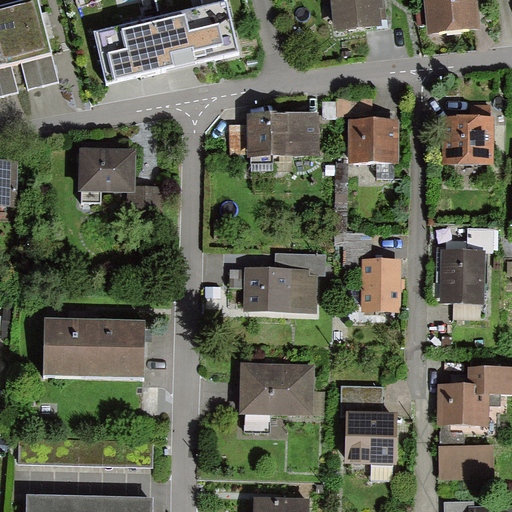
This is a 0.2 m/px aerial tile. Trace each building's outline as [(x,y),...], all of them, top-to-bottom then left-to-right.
[(38,0),(25,0),(0,6),(0,66),(51,54),(38,0)] [(327,0),(333,41),(377,36),(373,0),(327,0)] [(477,0),(423,0),(427,32),(480,26),(477,0)] [(101,39),(113,84),(235,54),(224,9),(101,39)] [(52,56),(23,63),(29,89),(59,82),(52,56)] [(11,66),(0,68),(0,96),(18,92),(11,66)] [(369,117),(369,100),(337,100),(337,117),(369,117)] [(231,153),(247,152),(247,157),(320,156),(319,133),(319,111),(281,112),(248,112),(248,126),(231,126),(231,153)] [(488,118),(442,119),(442,162),(488,162),(488,118)] [(351,122),(351,166),(391,166),(391,122),(351,122)] [(81,189),(81,207),(105,208),(105,190),(128,191),(136,191),(136,186),(137,149),(80,147),(78,191),(81,189)] [(0,205),(17,206),(18,160),(0,159),(0,205)] [(370,259),(371,234),(348,233),(348,165),(336,166),(336,245),(344,245),(344,264),(363,264),(363,259),(370,259)] [(136,186),(136,191),(128,191),(127,215),(164,216),(165,186),(136,186)] [(438,250),(438,303),(454,303),(481,304),(484,304),(485,252),(494,253),(494,228),(469,228),(468,250),(438,250)] [(326,277),(327,254),(276,253),(275,268),(311,269),(310,275),(318,275),(318,277),(326,277)] [(363,264),(363,313),(400,314),(401,260),(370,259),(363,259),(363,264)] [(245,287),(244,311),(317,313),(318,277),(318,275),(310,275),(311,269),(275,268),(246,267),(246,271),(245,287)] [(245,287),(246,271),(231,271),(231,287),(245,287)] [(220,288),(206,288),(206,298),(220,298),(220,288)] [(481,320),(481,304),(454,303),(454,320),(481,320)] [(46,317),(44,378),(144,381),(146,320),(46,317)] [(239,366),(239,415),(312,415),(312,366),(239,366)] [(511,392),(511,367),(468,367),(468,386),(440,386),(440,425),(464,425),(487,425),(487,405),(501,405),(501,392),(511,392)] [(343,412),(348,412),(382,413),(383,388),(344,387),(343,412)] [(382,413),(348,412),(347,463),(396,464),(397,413),(382,413)] [(492,479),(492,444),(464,445),(464,425),(440,425),(440,479),(492,479)] [(152,468),(152,443),(20,440),(19,466),(152,468)] [(23,511),(47,511),(48,495),(24,495),(23,511)] [(47,511),(72,511),(73,496),(48,495),(47,511)] [(72,511),(96,511),(97,496),(73,496),(72,511)] [(96,511),(121,511),(122,497),(97,496),(96,511)] [(121,511),(145,511),(146,497),(122,497),(121,511)] [(251,502),(251,511),(306,511),(307,503),(251,502)] [(471,511),(471,508),(471,502),(442,503),(441,511),(471,511)]
